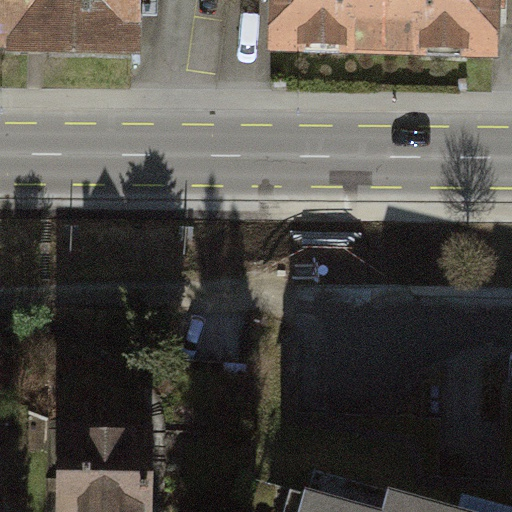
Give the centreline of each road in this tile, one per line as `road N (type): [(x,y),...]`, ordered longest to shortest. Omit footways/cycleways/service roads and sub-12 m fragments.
road 1 (primary): [(511,158),(0,153)]
road 2 (track): [(361,317),(252,293),(0,297)]
